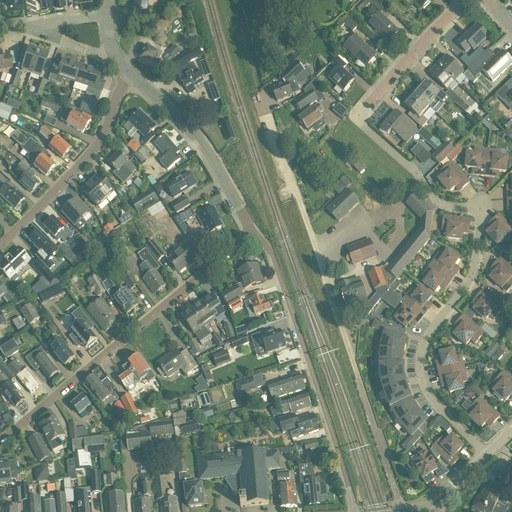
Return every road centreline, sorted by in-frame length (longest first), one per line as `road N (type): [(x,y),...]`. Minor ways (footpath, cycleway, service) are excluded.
road 1 (residential): [(405,511),(266,110)]
road 2 (residential): [(0,440),(251,233)]
road 3 (residential): [(251,233),(271,251),(353,511)]
road 4 (residential): [(487,453),(425,386),(430,328),(478,266),(477,206)]
road 5 (residential): [(0,248),(92,160),(128,71)]
road 6 (residential): [(251,233),(196,140),(128,71)]
road 7 (residential): [(477,206),(448,204),(426,188),(360,114)]
road 8 (residential): [(360,114),(465,0)]
